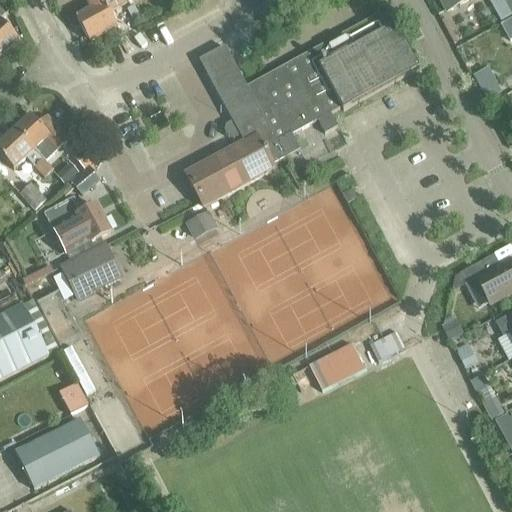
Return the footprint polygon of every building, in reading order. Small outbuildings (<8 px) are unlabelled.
[(76,20),(89,45),(118,30),(110,15),(127,5),(124,0),(90,0),(87,2),(92,12),(76,20)] [(438,0),(446,14),(472,0),(486,0),(489,5),(499,24),(511,17),(502,0),(438,0)] [(0,51),(4,56),(19,43),(2,23),(7,19),(0,10),(0,51)] [(244,146),(185,178),(202,211),(274,172),(272,167),(299,153),(290,137),(316,123),(323,136),(336,129),(329,116),(340,110),(342,113),(418,72),(394,27),(385,32),(378,17),(246,89),(225,50),(199,63),(232,124),(225,128),(224,134),(228,141),(233,143),(240,139),(244,146)] [(511,20),(501,26),(510,43),(511,42),(511,20)] [(138,83),(141,93),(159,87),(156,77),(138,83)] [(31,119),(15,133),(35,155),(44,165),(45,164),(54,156),(63,148),(69,142),(50,120),(41,130),(31,119)] [(15,133),(0,147),(0,157),(14,173),(27,161),(45,181),(53,173),(45,164),(44,165),(15,133)] [(73,160),(84,171),(97,159),(86,148),(73,160)] [(70,165),(56,178),(65,188),(79,175),(70,165)] [(89,170),(70,187),(81,199),(100,182),(89,170)] [(20,197),(34,215),(47,204),(32,187),(20,197)] [(342,197),(347,206),(356,201),(351,193),(342,197)] [(74,201),(44,217),(66,259),(77,253),(90,246),(90,247),(110,236),(96,209),(82,216),(74,201)] [(207,215),(185,226),(192,239),(213,227),(207,215)] [(97,252),(62,270),(78,303),(91,297),(89,293),(111,282),(120,278),(106,248),(97,252)] [(0,280),(16,271),(6,253),(0,256),(0,280)] [(459,277),(465,287),(475,282),(489,307),(511,294),(511,260),(486,275),(480,265),(459,277)] [(455,279),(450,295),(465,287),(459,277),(455,279)] [(56,282),(65,301),(72,298),(63,278),(56,282)] [(0,383),(49,358),(23,309),(0,320),(0,383)] [(509,336),(511,340),(511,315),(494,325),(502,340),(509,336)] [(387,354),(412,339),(402,322),(377,336),(387,354)] [(456,322),(441,330),(449,344),(463,336),(456,322)] [(309,368),(322,395),(367,373),(353,346),(309,368)] [(459,359),(465,371),(477,364),(471,353),(459,359)] [(490,399),(500,394),(493,380),(482,386),(490,399)] [(78,387),(59,397),(70,417),(76,414),(88,407),(78,387)] [(494,401),(482,408),(490,422),(502,416),(494,401)] [(511,426),(507,417),(494,423),(501,436),(511,430),(511,426)] [(16,457),(34,493),(99,460),(81,423),(16,457)]
